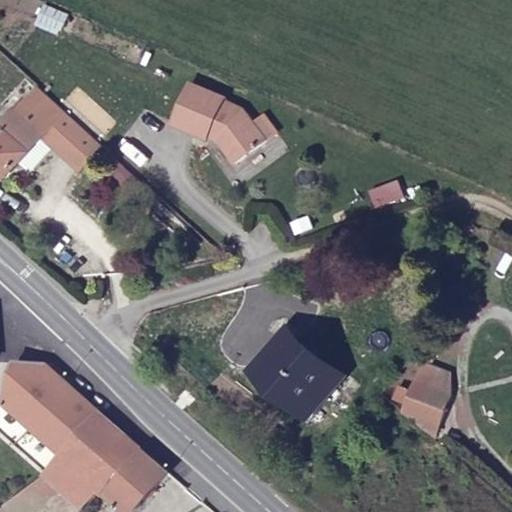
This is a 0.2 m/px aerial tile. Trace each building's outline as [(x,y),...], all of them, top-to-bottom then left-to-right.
[(216,141),(231,163),(261,139),(252,123),(237,116),(241,107),(222,100),(222,96),(188,79),(170,121),(204,138),(207,133),(216,136),(216,141)] [(39,88),(20,108),(60,144),(56,149),(81,171),(102,148),(39,88)] [(20,108),(17,111),(44,137),(54,147),(56,149),(60,144),(20,108)] [(17,111),(15,109),(0,125),(0,177),(3,180),(21,162),(44,137),(17,111)] [(54,147),(44,137),(21,162),(31,172),(54,147)] [(339,376),(294,335),(259,370),(305,411),(339,376)] [(0,407),(0,430),(46,472),(101,410),(49,365),(15,366),(3,406),(0,407)] [(450,395),(416,382),(406,411),(434,436),(450,395)] [(101,410),(46,472),(65,490),(86,509),(105,488),(132,511),(138,511),(170,473),(101,410)] [(46,472),(17,495),(25,511),(39,511),(65,490),(46,472)] [(25,511),(17,495),(0,508),(0,511),(25,511)]
